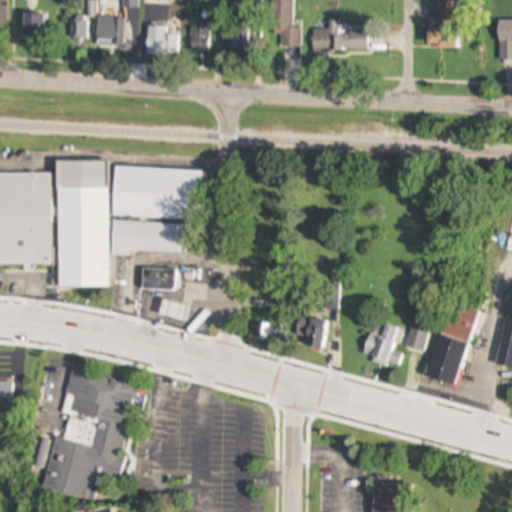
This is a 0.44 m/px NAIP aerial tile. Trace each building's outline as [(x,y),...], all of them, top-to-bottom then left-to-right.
[(302,29),(293,29),(293,0),(273,0),(273,36),(282,37),(282,48),(302,48),(302,29)] [(460,49),(460,2),(438,2),(439,30),(428,30),(428,49),(460,49)] [(45,35),(45,16),(28,16),(28,35),(45,35)] [(125,47),(125,17),(98,17),(98,47),(125,47)] [(88,41),(88,20),(71,20),(71,41),(88,41)] [(329,31),(314,31),(314,53),(369,52),(369,32),(341,32),(340,21),(329,21),(329,31)] [(511,61),(511,21),(498,21),(498,61),(511,61)] [(227,26),(227,52),(249,52),(249,26),(227,26)] [(169,29),(149,29),(149,56),(178,56),(178,35),(169,35),(169,29)] [(210,29),(193,29),(193,53),(210,53),(210,29)] [(0,175),(0,267),(25,268),(25,270),(58,271),(58,289),(111,290),(112,254),(185,255),(185,223),(205,223),(206,171),(113,170),(113,163),(56,163),(56,176),(0,175)] [(143,291),(176,291),(176,270),(143,270),(143,291)] [(161,316),(186,322),(190,308),(165,302),(161,316)] [(479,312),(449,304),(429,381),(459,389),(479,312)] [(328,322),(299,319),(295,347),(325,351),(328,322)] [(424,354),(432,324),(415,319),(407,349),(424,354)] [(511,371),(511,323),(505,322),(496,368),(511,371)] [(371,335),(363,357),(398,370),(404,356),(391,352),(399,331),(386,326),(382,339),(371,335)] [(95,503),(98,488),(119,491),(139,384),(71,371),(63,415),(70,417),(66,441),(55,439),(45,494),(95,503)] [(412,511),(413,486),(374,485),(373,511),(412,511)]
